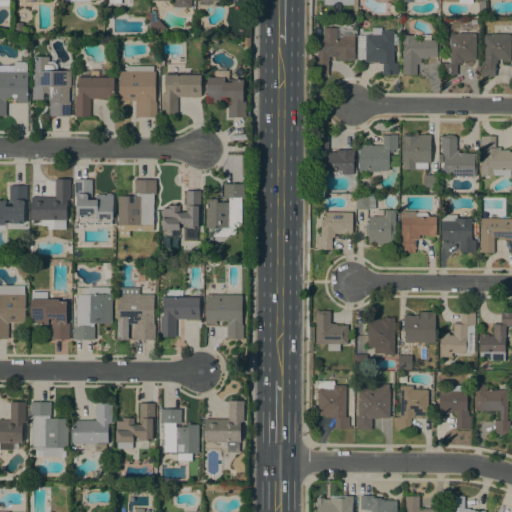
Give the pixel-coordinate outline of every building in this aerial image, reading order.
[(149,12),(151,12),(151,11),(154,11),(155,20),(158,19),(166,29),(157,35),(149,26),(149,12)] [(23,23),(22,30),(14,29),(14,22),(23,23)] [(316,47),(316,38),(323,38),(323,27),(336,28),(343,28),(343,30),(353,30),(353,60),(336,59),(336,56),(328,56),(328,61),(327,61),(327,74),(310,74),(310,47),(312,47),(316,47)] [(382,63),(378,63),(378,62),(365,63),(364,35),(371,35),(371,28),(381,27),(381,31),(393,31),(393,34),(397,33),(397,45),(393,45),(393,63),(397,62),(397,74),(382,74),(382,63)] [(473,33),(473,34),(475,34),(475,60),(468,60),(468,61),(461,61),(461,62),(458,62),(458,64),(456,64),(456,75),(441,75),(441,63),(449,63),(449,34),(457,34),(457,33),(473,33)] [(510,61),(502,60),(502,59),(498,58),(498,60),(496,60),(496,63),(494,63),(494,76),(489,76),(489,75),(485,75),(485,76),(480,76),(480,61),(483,61),(483,34),(492,35),(492,33),(508,33),(508,34),(510,34),(510,61)] [(420,40),(420,34),(430,34),(430,40),(436,40),(436,49),(437,49),(437,56),(436,56),(427,56),(427,58),(420,58),(420,63),(416,63),(416,74),(401,74),(401,54),(402,54),(402,42),(402,35),(413,35),(413,40),(420,40)] [(31,99),(32,56),(48,57),(48,61),(53,61),(56,65),(56,70),(68,71),(68,62),(72,62),(72,71),(70,71),(70,87),(69,87),(68,101),(70,101),(70,116),(49,116),(49,99),(48,99),(48,93),(46,93),(46,92),(43,92),(43,99),(31,99)] [(0,115),(0,65),(13,65),(13,62),(26,62),(26,72),(27,72),(27,102),(16,102),(16,97),(5,97),(5,115),(0,115)] [(153,66),(153,71),(155,71),(154,102),(156,102),(156,117),(135,116),(135,100),(118,100),(118,71),(125,71),(125,66),(153,66)] [(74,95),(77,95),(77,77),(81,77),(81,70),(90,70),(90,69),(103,69),(103,77),(113,77),(113,98),(90,98),(90,116),(74,116),(74,95)] [(200,75),(200,97),(177,97),(177,114),(161,114),(161,93),(164,93),(164,74),(200,75)] [(224,77),(224,82),(232,82),(232,79),(243,79),(242,101),(245,101),(245,117),(227,117),(227,102),(206,102),(207,77),(224,77)] [(388,170),(380,170),(380,172),(358,172),(358,168),(357,168),(357,163),(358,163),(358,154),(358,149),(358,144),(371,145),(382,145),(382,135),(392,135),(392,134),(397,135),(397,149),(393,149),(393,153),(389,153),(389,157),(388,157),(388,165),(388,170)] [(328,152),(336,152),(336,149),(354,149),(354,157),(353,157),(353,174),(341,174),(341,170),(313,170),(313,135),(328,136),(328,152)] [(430,135),(430,163),(427,163),(427,169),(402,169),(402,162),(401,162),(401,135),(430,135)] [(442,137),(442,136),(445,136),(445,135),(452,135),(452,136),(455,136),(455,138),(456,138),(456,150),(458,150),(458,152),(464,152),(464,153),(476,153),(475,176),(443,176),(443,149),(440,149),(440,137),(442,137)] [(479,148),(481,148),(480,136),(495,136),(495,147),(500,147),(500,150),(508,150),(508,151),(511,151),(511,171),(510,171),(510,175),(480,175),(479,148)] [(438,175),(438,189),(423,189),(423,175),(438,175)] [(47,229),(47,225),(41,225),(41,220),(38,220),(38,221),(32,221),(32,220),(30,220),(30,197),(54,197),(54,179),(70,179),(70,183),(70,200),(66,200),(67,220),(65,220),(65,229),(47,229)] [(74,179),(92,179),(91,197),(89,197),(89,200),(94,200),(95,194),(105,194),(106,193),(110,193),(111,194),(112,194),(112,219),(111,219),(111,224),(77,224),(77,217),(76,217),(76,195),(73,195),(74,179)] [(117,225),(117,196),(135,196),(135,193),(135,179),(155,179),(155,194),(153,194),(153,224),(152,224),(152,231),(146,231),(146,230),(141,230),(141,231),(135,231),(135,230),(123,230),(123,225),(119,225),(117,225)] [(243,184),(243,198),(241,198),(241,227),(235,227),(235,234),(213,234),(213,228),(205,228),(205,199),(215,199),(215,196),(223,196),(223,183),(243,184)] [(0,224),(0,200),(5,200),(5,206),(9,206),(9,185),(26,185),(26,202),(23,202),(23,223),(9,223),(9,220),(4,220),(4,224),(0,224)] [(179,205),(179,213),(184,213),(184,212),(185,212),(185,190),(200,190),(200,207),(198,207),(198,228),(197,228),(197,241),(183,241),(183,227),(182,227),(182,223),(179,223),(179,230),(178,230),(178,236),(171,236),(171,230),(161,230),(161,208),(168,208),(168,205),(179,205)] [(355,196),(368,196),(375,196),(375,208),(367,208),(367,209),(355,209),(355,201),(355,196)] [(384,216),(384,210),(395,210),(394,245),(371,245),(371,243),(368,243),(368,235),(365,235),(365,223),(368,223),(368,217),(371,217),(371,216),(384,216)] [(415,211),(415,212),(426,212),(428,216),(436,216),(435,236),(428,236),(428,235),(419,234),(418,239),(414,239),(414,252),(400,252),(401,211),(415,211)] [(352,212),(351,233),(348,233),(348,232),(344,232),(344,233),(334,233),(334,237),(331,237),(331,249),(316,249),(316,236),(320,236),(321,221),(324,221),(325,212),(352,212)] [(457,218),(471,218),(471,223),(470,223),(471,238),(471,240),(475,240),(475,252),(459,252),(459,240),(440,240),(440,235),(441,235),(441,221),(442,221),(442,214),(457,214),(457,218)] [(511,218),(511,239),(497,239),(497,237),(493,237),(493,252),(479,252),(480,218),(511,218)] [(0,285),(24,285),(24,294),(25,294),(25,322),(8,322),(8,339),(0,339),(0,285)] [(111,323),(93,323),(93,326),(94,326),(94,340),(73,339),(73,324),(76,324),(76,295),(88,295),(88,286),(111,286),(111,294),(112,294),(111,323)] [(139,287),(139,294),(153,294),(153,324),(154,324),(154,339),(134,339),(134,323),(117,323),(117,294),(119,294),(119,287),(139,287)] [(160,316),(163,316),(163,295),(166,295),(166,289),(182,289),(182,295),(189,295),(189,289),(199,290),(199,319),(175,319),(175,337),(160,337),(160,316)] [(46,291),(46,299),(47,299),(47,304),(55,304),(55,301),(66,301),(66,323),(69,323),(68,339),(51,339),(51,322),(53,322),(53,319),(47,319),(47,324),(36,324),(36,319),(31,319),(31,324),(30,324),(30,299),(31,299),(31,291),(46,291)] [(205,323),(205,294),(242,295),(242,322),(243,322),(243,339),(226,339),(226,320),(220,320),(220,316),(216,316),(216,323),(205,323)] [(330,323),(332,323),(332,324),(337,324),(337,325),(347,325),(347,344),(339,344),(339,350),(327,351),(327,344),(316,344),(315,311),(330,311),(330,323)] [(404,331),(403,331),(403,325),(404,325),(404,322),(403,322),(403,315),(410,315),(416,315),(418,315),(418,312),(421,312),(421,311),(432,311),(432,312),(435,312),(435,342),(404,342),(404,331)] [(465,352),(465,353),(451,353),(451,357),(439,357),(440,332),(449,332),(449,335),(453,335),(453,327),(452,327),(452,323),(460,323),(460,313),(463,313),(463,312),(475,312),(475,325),(474,325),(474,332),(469,332),(468,352),(465,352)] [(511,312),(511,328),(506,328),(506,326),(505,326),(505,342),(504,342),(504,360),(489,360),(489,356),(479,356),(479,334),(488,334),(488,336),(492,335),(492,323),(500,323),(500,312),(511,312)] [(394,354),(384,354),(384,353),(374,353),(374,347),(369,347),(369,346),(367,346),(367,320),(373,320),(373,319),(381,319),(381,318),(384,318),(384,317),(394,317),(394,354)] [(367,354),(367,366),(354,366),(354,354),(367,354)] [(411,355),(411,370),(397,370),(397,355),(411,355)] [(345,417),(349,417),(349,426),(351,426),(351,429),(334,428),(334,418),(331,418),(331,417),(324,417),(324,415),(317,415),(317,381),(334,381),(334,385),(345,385),(345,417)] [(389,389),(389,418),(379,418),(371,418),(371,430),(356,430),(356,416),(358,416),(358,384),(389,384),(389,389)] [(507,390),(507,420),(509,420),(509,434),(499,434),(499,433),(494,433),(494,420),(499,420),(499,410),(474,410),(474,384),(484,384),(484,390),(507,390)] [(448,414),(445,414),(445,413),(441,413),(441,415),(439,415),(439,391),(438,391),(438,385),(466,385),(466,410),(468,410),(468,416),(470,416),(470,428),(468,428),(468,429),(458,429),(458,428),(455,428),(456,416),(457,416),(457,412),(448,412),(448,414)] [(412,386),(412,389),(426,389),(426,390),(427,390),(427,416),(421,416),(421,417),(414,417),(414,418),(411,418),(411,429),(395,429),(395,417),(399,417),(399,386),(412,386)] [(244,401),(244,404),(243,404),(243,421),(240,421),(240,442),(239,442),(239,452),(227,452),(227,442),(206,442),(204,442),(204,419),(228,419),(228,400),(244,401)] [(0,450),(0,419),(10,419),(9,402),(25,402),(25,405),(25,423),(22,423),(22,443),(18,443),(18,450),(0,450)] [(35,456),(35,446),(32,446),(32,416),(30,416),(30,402),(50,402),(50,415),(49,415),(49,418),(67,418),(67,447),(65,447),(65,456),(35,456)] [(95,420),(95,402),(112,402),(112,406),(111,406),(111,423),(108,423),(108,444),(106,444),(106,451),(94,451),(94,446),(90,446),(90,450),(82,450),(82,443),(80,443),(80,444),(72,444),(72,420),(95,420)] [(154,403),(154,419),(152,418),(152,440),(137,440),(137,437),(136,437),(136,436),(133,436),(133,442),(132,442),(132,449),(117,448),(117,442),(115,442),(116,421),(122,421),(122,418),(133,418),(133,424),(139,424),(139,403),(154,403)] [(160,409),(181,409),(181,422),(188,422),(188,424),(199,424),(198,453),(191,453),(191,460),(177,460),(177,453),(169,453),(169,452),(162,452),(163,423),(160,423),(160,409)] [(360,495),(374,495),(374,498),(381,498),(381,499),(384,499),(384,500),(396,500),(396,511),(371,511),(371,509),(360,509),(360,495)] [(324,498),(324,499),(329,499),(329,498),(340,498),(340,496),(353,496),(353,503),(352,503),(352,511),(316,511),(316,507),(314,506),(314,502),(316,501),(316,498),(324,498)] [(418,496),(418,510),(422,510),(422,508),(440,508),(440,511),(404,511),(405,496),(418,496)] [(464,496),(463,508),(468,508),(468,509),(474,510),(485,511),(452,511),(452,509),(450,509),(450,496),(464,496)]
